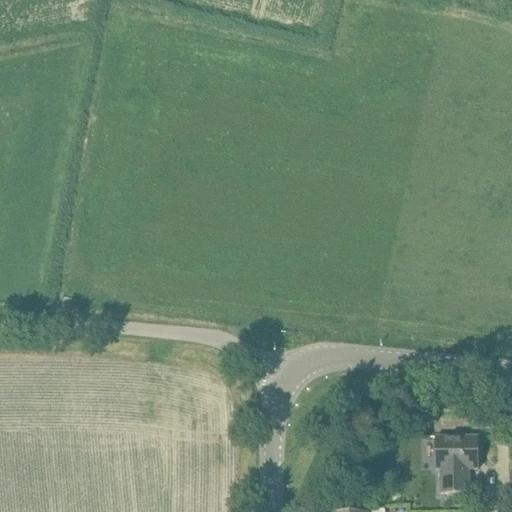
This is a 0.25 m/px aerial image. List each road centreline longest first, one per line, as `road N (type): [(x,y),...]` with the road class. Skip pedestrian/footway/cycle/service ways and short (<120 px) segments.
road 1 (unclassified): [(0,323),(219,337),(283,380)]
road 2 (tertiary): [(511,371),(319,357),(298,363),(283,380)]
road 3 (tertiary): [(270,511),(273,415),(283,380)]
